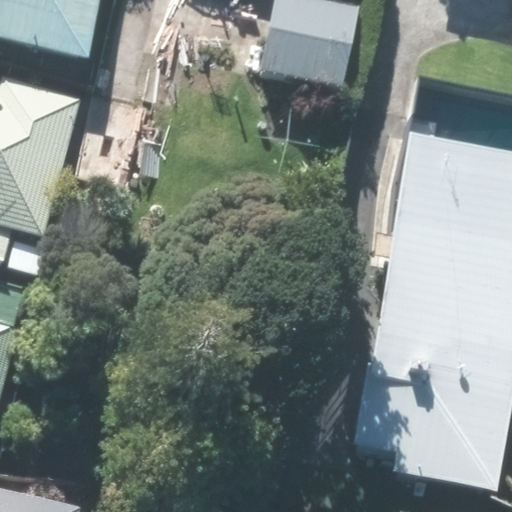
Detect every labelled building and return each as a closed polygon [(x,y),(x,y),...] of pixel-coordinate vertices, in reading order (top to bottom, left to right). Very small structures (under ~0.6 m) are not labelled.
[(90,0),(0,0),(0,64),(77,78),(90,0)] [(345,11),(274,0),(266,0),(254,87),(332,98),(345,11)] [(0,240),(34,250),(76,100),(0,79),(0,240)] [(145,116),(92,102),(69,184),(123,198),(145,116)] [(511,175),(388,152),(329,467),(380,476),(377,496),(461,511),(477,511),(511,326),(511,175)] [(0,375),(10,324),(0,321),(0,375)]
